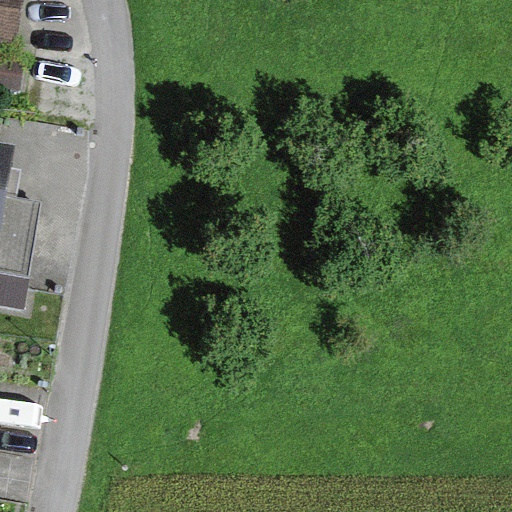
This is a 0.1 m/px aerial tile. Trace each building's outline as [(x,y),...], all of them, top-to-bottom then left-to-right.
[(0,0),(0,45),(21,49),(28,0),(0,0)] [(224,23),(195,20),(191,57),(219,60),(224,23)] [(20,156),(0,152),(0,252),(2,253),(10,202),(20,156)] [(46,208),(10,202),(2,253),(0,265),(0,277),(34,282),(46,208)] [(0,309),(29,314),(34,282),(0,277),(0,309)]
